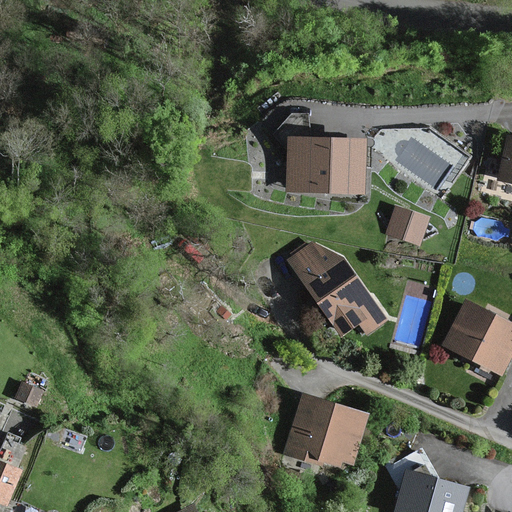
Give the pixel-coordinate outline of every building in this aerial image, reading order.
[(511,134),(507,133),(494,177),(511,182),(511,134)] [(367,141),(289,137),(286,192),(364,196),(367,141)] [(422,242),(432,211),(397,199),(386,230),(422,242)] [(344,256),(311,245),(287,260),(340,341),(365,325),(369,333),(387,322),(358,277),(344,256)] [(511,321),(466,298),(442,346),(502,376),(511,357),(511,321)] [(355,410),(300,392),(280,454),(320,467),(321,463),(339,469),(341,463),(351,466),(367,418),(354,413),(355,410)] [(24,469),(0,460),(0,503),(10,507),(24,469)] [(456,511),(463,489),(400,472),(388,511),(456,511)]
